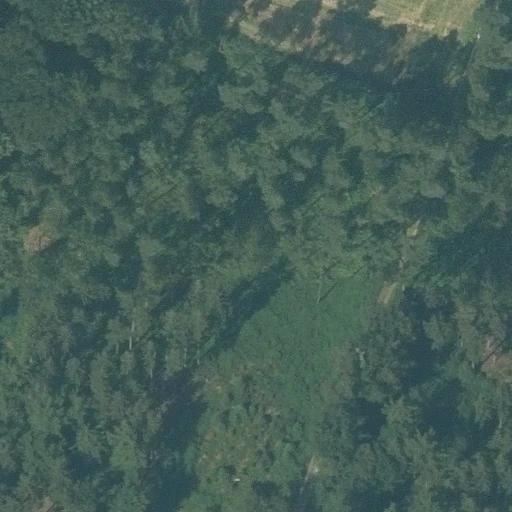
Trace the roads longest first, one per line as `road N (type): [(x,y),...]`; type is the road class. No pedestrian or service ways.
road 1 (track): [(290,511),(453,119)]
road 2 (track): [(0,429),(219,511)]
road 3 (track): [(501,0),(453,119)]
